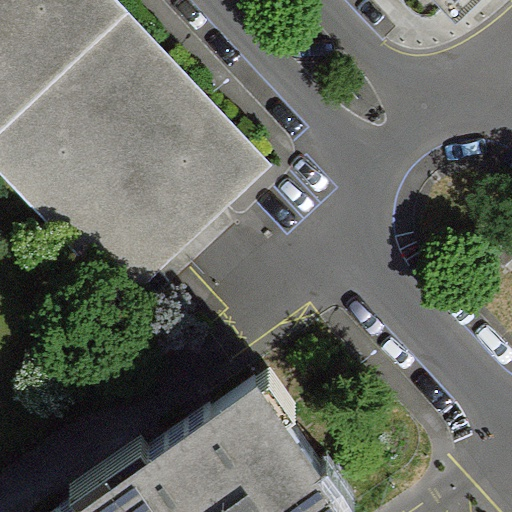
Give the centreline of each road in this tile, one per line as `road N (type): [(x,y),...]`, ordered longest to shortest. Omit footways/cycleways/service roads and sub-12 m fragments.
road 1 (residential): [(370,170),(351,214),(352,246),(511,429)]
road 2 (residential): [(210,0),(370,170)]
road 3 (residential): [(428,114),(324,0)]
